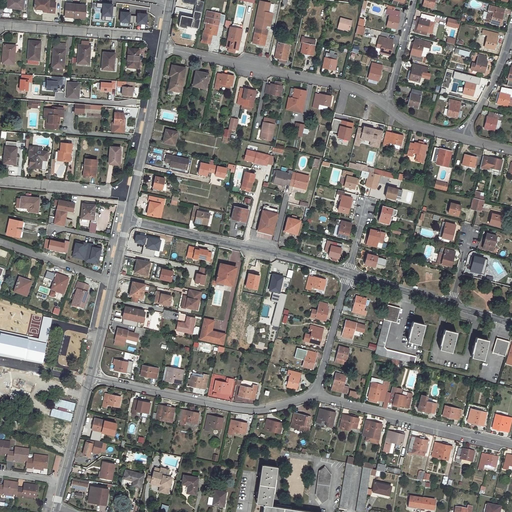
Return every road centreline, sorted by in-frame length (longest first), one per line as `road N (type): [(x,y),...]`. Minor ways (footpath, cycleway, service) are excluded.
road 1 (residential): [(386,105),(317,79),(161,48)]
road 2 (residential): [(90,377),(260,410),(315,395)]
road 3 (unclassified): [(347,275),(128,220)]
road 4 (residential): [(315,395),(511,445)]
road 5 (residential): [(0,25),(163,38)]
road 6 (residential): [(133,195),(0,181)]
road 7 (residential): [(315,395),(347,275)]
